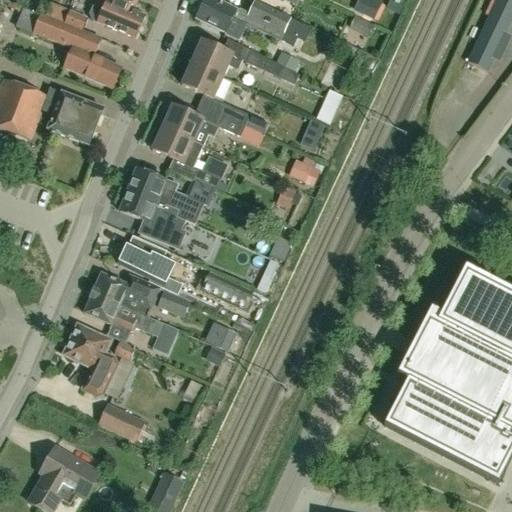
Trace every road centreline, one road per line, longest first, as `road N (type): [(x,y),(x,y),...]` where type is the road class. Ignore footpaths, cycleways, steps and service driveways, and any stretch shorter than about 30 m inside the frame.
road 1 (residential): [(280,511),(394,269),(511,98)]
road 2 (residential): [(0,413),(88,203)]
road 3 (residential): [(173,0),(88,203)]
